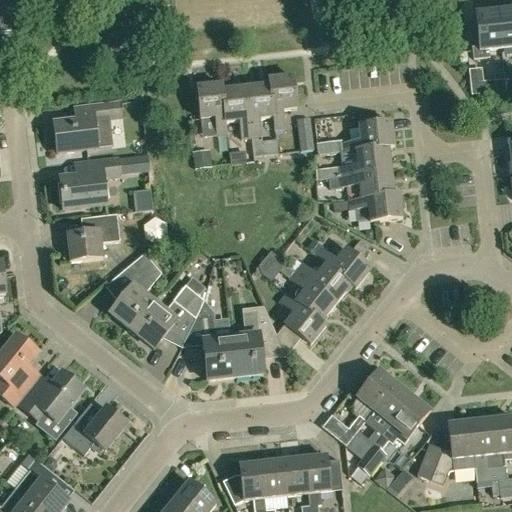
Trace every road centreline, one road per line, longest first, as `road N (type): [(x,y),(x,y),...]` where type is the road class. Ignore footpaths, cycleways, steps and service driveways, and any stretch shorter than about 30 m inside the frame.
road 1 (residential): [(485,267),(492,250),(483,155),(427,150),(423,104),(412,95),(338,101)]
road 2 (residential): [(188,425),(296,414),(402,300)]
road 3 (residential): [(188,425),(49,311),(32,231)]
road 4 (residential): [(511,335),(498,350),(463,350),(402,300)]
